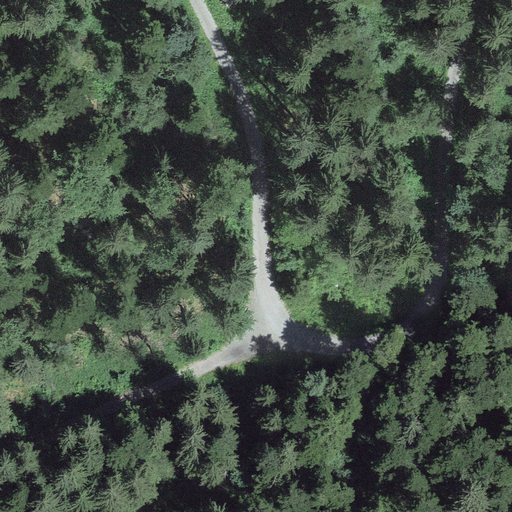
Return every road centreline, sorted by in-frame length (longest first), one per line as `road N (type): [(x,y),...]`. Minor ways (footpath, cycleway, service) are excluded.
road 1 (track): [(471,0),(440,127),(439,282),(421,315),(395,335),(352,346),(314,339),(285,315),(269,280),(255,195),(258,140),(197,0)]
road 2 (track): [(314,339),(227,352),(0,454)]
